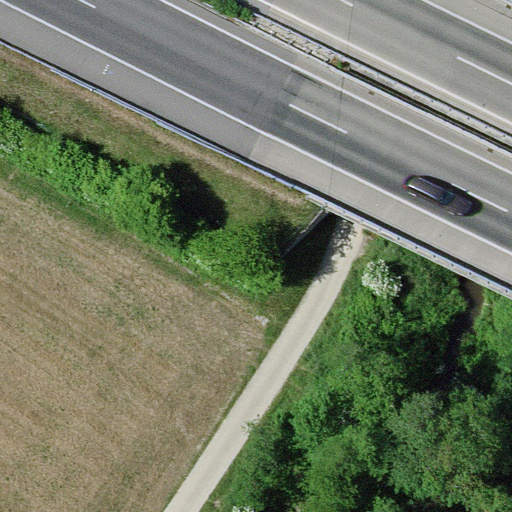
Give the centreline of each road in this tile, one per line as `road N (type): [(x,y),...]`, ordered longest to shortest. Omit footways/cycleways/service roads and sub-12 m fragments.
road 1 (track): [(387,0),(362,198),(343,250),(181,511)]
road 2 (motorway): [(80,0),(511,213)]
road 3 (motorway): [(511,83),(340,0)]
